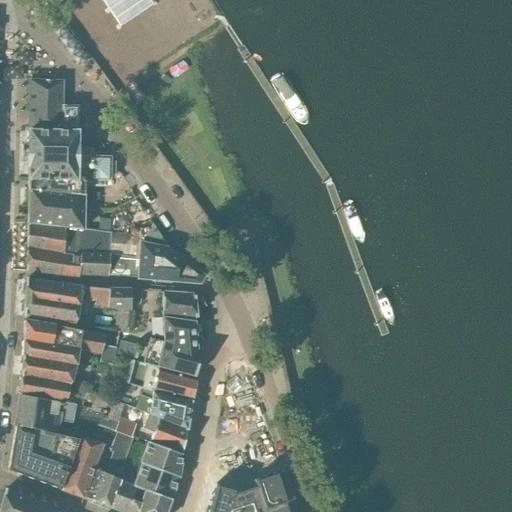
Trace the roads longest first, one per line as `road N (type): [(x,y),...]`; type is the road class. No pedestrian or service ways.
road 1 (residential): [(242,316),(73,71),(8,12)]
road 2 (residential): [(0,352),(8,12)]
road 3 (residential): [(318,511),(242,316)]
road 4 (residential): [(188,511),(220,345),(242,316)]
